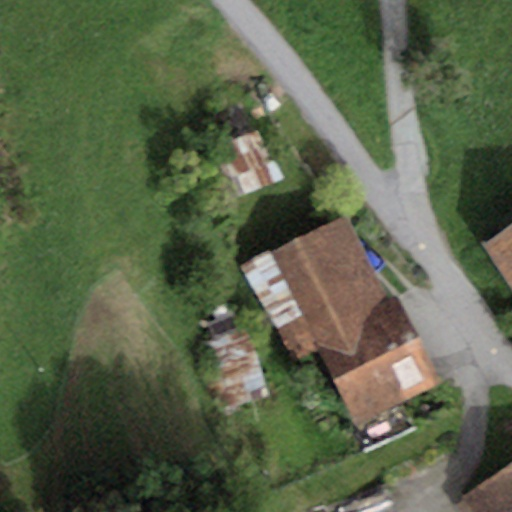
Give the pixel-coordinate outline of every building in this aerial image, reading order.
[(275,165),(262,132),(217,150),(237,200),(286,181),(279,163),(275,165)] [(347,218),(244,268),(289,359),(313,347),(355,431),(443,387),(398,297),(388,302),(347,218)] [(511,228),(481,249),(511,296),(511,228)] [(511,511),(511,467),(454,507),(456,511),(511,511)] [(394,511),(388,492),(329,511),(394,511)]
